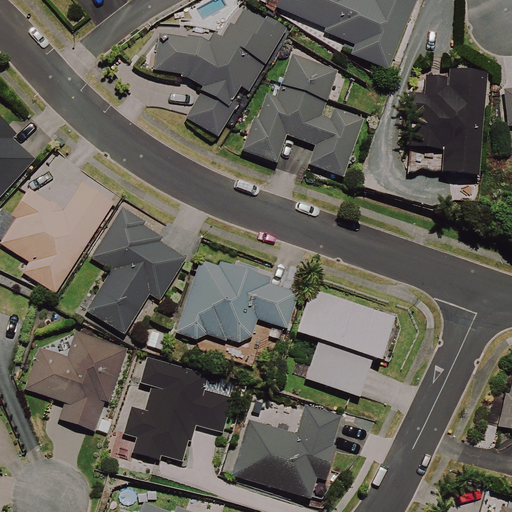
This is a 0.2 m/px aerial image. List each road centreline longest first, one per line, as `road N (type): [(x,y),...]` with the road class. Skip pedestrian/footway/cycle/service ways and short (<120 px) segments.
road 1 (residential): [(50,80),(123,144),(185,181),(486,292)]
road 2 (residential): [(377,511),(486,292)]
road 3 (residential): [(50,80),(161,0)]
